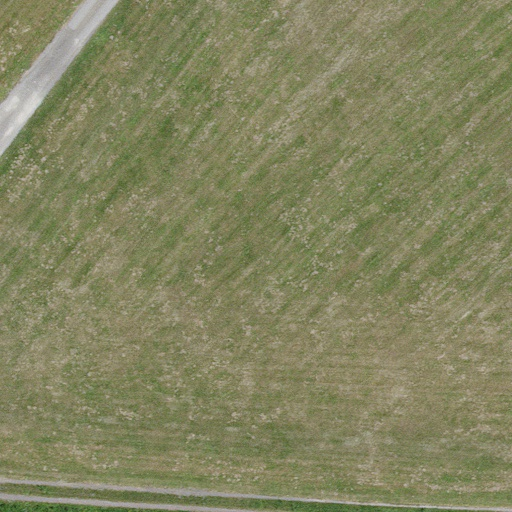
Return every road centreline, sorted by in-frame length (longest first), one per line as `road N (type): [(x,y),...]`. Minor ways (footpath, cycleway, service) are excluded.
road 1 (track): [(315,511),(0,488)]
road 2 (unclassified): [(106,0),(0,129)]
